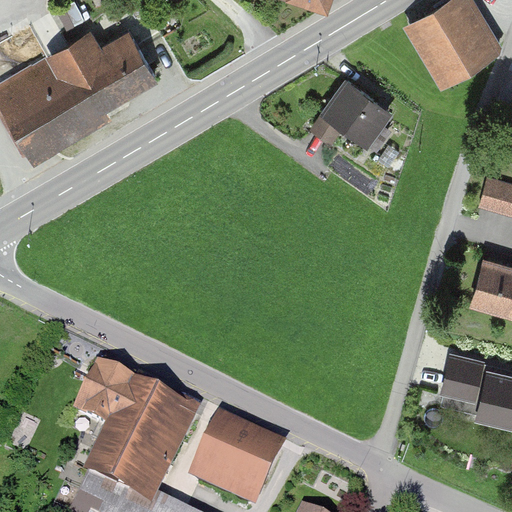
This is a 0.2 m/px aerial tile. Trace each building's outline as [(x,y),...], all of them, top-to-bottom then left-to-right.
[(330,0),(285,0),(326,13),(330,0)] [(457,0),(451,0),(417,21),(451,78),(500,48),(487,26),(478,32),(457,0)] [(89,34),(0,85),(0,100),(29,150),(157,76),(130,30),(97,48),(89,34)] [(390,111),(349,81),(315,128),(332,141),(343,126),(376,150),(387,135),(378,127),(390,111)] [(511,184),(488,178),(481,204),(511,213),(511,184)] [(511,268),(485,261),(474,302),(511,311),(511,268)] [(483,362),(453,354),(444,391),(483,400),(479,413),(511,421),(511,375),(482,368),(483,362)] [(127,373),(103,361),(78,411),(100,422),(117,430),(137,389),(123,382),(127,373)] [(165,438),(179,409),(137,389),(117,430),(100,422),(92,438),(106,445),(78,500),(101,511),(171,511),(152,502),(171,464),(163,460),(172,442),(165,438)] [(278,454),(218,427),(194,481),(254,508),(278,454)]
